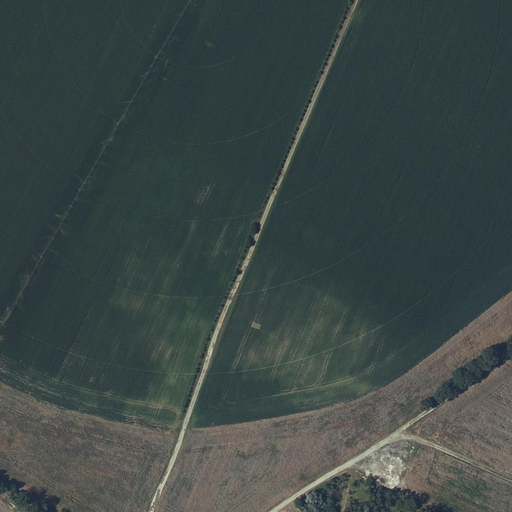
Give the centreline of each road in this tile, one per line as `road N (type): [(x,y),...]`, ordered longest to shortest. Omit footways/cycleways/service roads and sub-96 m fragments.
road 1 (track): [(149,511),(352,0)]
road 2 (track): [(272,511),(395,436),(511,344)]
road 3 (track): [(395,436),(511,480)]
